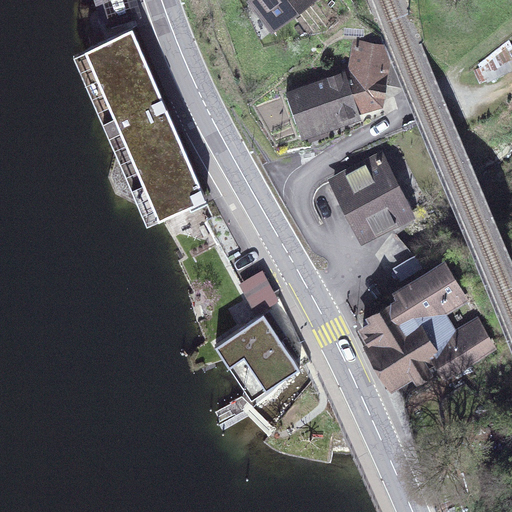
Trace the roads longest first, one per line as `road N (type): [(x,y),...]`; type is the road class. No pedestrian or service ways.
road 1 (primary): [(412,511),(161,0)]
road 2 (track): [(411,105),(511,24)]
